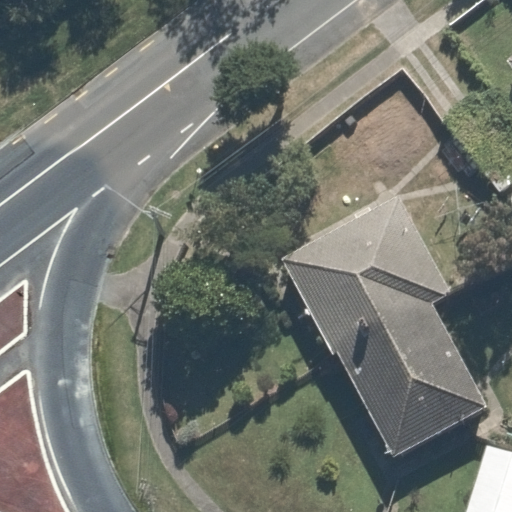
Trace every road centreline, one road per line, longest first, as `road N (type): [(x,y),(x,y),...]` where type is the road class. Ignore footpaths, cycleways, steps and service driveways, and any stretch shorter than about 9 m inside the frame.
road 1 (tertiary): [(164,83),(98,215),(65,325),(76,434),(104,511)]
road 2 (secondary): [(164,83),(0,207)]
road 3 (secondary): [(276,0),(164,83)]
